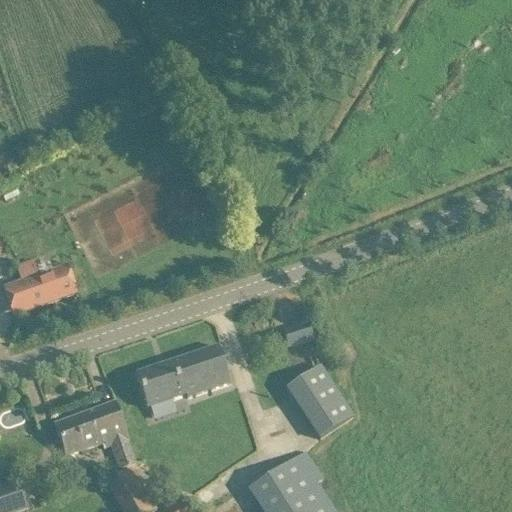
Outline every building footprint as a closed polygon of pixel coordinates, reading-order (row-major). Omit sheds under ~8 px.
[(45,276),(21,284),(31,311),(76,295),(69,276),(67,268),(45,276)] [(283,335),(288,349),(313,341),(308,326),(283,335)] [(230,385),(218,348),(136,376),(147,410),(186,397),(187,400),(230,385)] [(355,418),(351,412),(321,367),(285,391),(315,436),(319,442),(355,418)] [(130,441),(123,422),(116,403),(54,427),(61,445),(67,460),(103,446),(105,450),(110,448),(119,472),(134,467),(134,466),(136,465),(128,442),(130,441)] [(261,511),(334,511),(317,485),(322,481),(305,454),(248,491),(261,511)] [(131,470),(105,486),(121,511),(156,511),(157,511),(131,470)] [(0,488),(0,511),(23,511),(28,510),(18,482),(0,488)] [(186,511),(181,503),(166,511),(186,511)]
